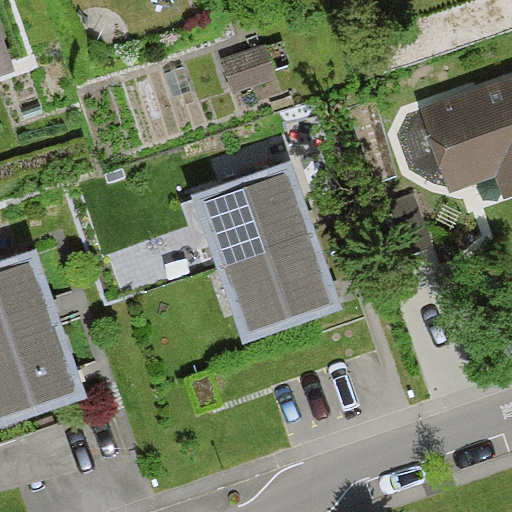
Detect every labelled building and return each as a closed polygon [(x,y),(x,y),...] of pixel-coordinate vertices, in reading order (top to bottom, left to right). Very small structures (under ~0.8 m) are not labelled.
[(0,34),(0,89),(18,83),(0,34)] [(511,98),(434,121),(466,230),(511,217),(511,98)] [(226,289),(320,266),(303,193),(208,216),(226,289)] [(320,266),(226,289),(243,362),(338,339),(320,266)] [(0,369),(57,356),(39,283),(0,292),(0,369)] [(57,356),(0,369),(0,446),(75,429),(57,356)] [(242,383),(188,396),(200,444),(254,430),(242,383)] [(0,511),(8,511),(76,497),(67,459),(0,474),(0,511)]
